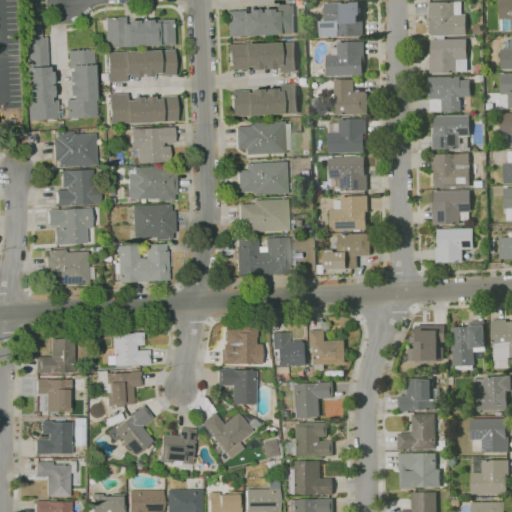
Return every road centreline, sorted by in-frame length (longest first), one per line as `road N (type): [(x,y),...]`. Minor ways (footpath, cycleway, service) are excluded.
road 1 (residential): [(7,315),(1,511),(367,421),(378,343),(402,293)]
road 2 (residential): [(511,286),(0,315)]
road 3 (residential): [(198,0),(206,165),(196,305)]
road 4 (residential): [(402,293),(398,0)]
road 5 (residential): [(17,171),(7,315)]
